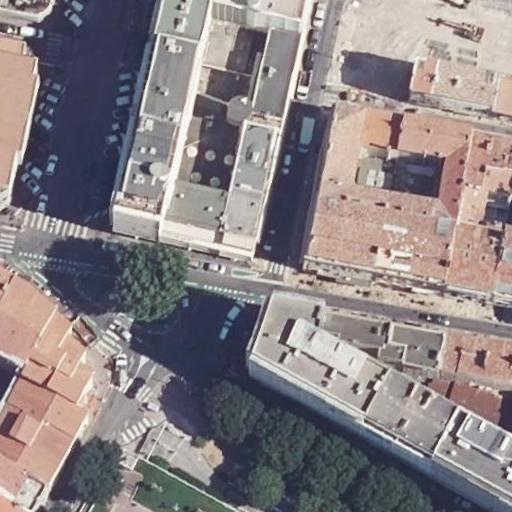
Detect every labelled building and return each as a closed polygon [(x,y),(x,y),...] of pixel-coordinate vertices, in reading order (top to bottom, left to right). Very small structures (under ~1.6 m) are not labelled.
[(0,0),(0,15),(38,22),(52,13),(55,0),(0,0)] [(168,0),(113,230),(222,255),(235,195),(265,203),(310,0),(168,0)] [(474,26),(472,49),(511,52),(511,6),(460,1),(457,24),(474,26)] [(0,119),(5,120),(6,114),(19,116),(28,72),(0,66),(0,119)] [(460,77),(420,69),(410,104),(453,112),(460,77)] [(453,112),(511,123),(511,87),(496,84),(460,77),(453,112)] [(376,285),(404,131),(332,117),(303,271),(376,285)] [(0,212),(16,132),(0,128),(0,212)] [(467,179),(473,144),(404,131),(376,285),(444,298),(467,179)] [(511,151),(498,149),(473,144),(467,179),(511,186),(511,151)] [(511,186),(467,179),(444,298),(493,306),(511,209),(511,207),(511,186)] [(235,195),(222,255),(252,261),(265,203),(235,195)] [(511,209),(493,306),(511,310),(511,209)] [(0,320),(15,294),(0,285),(0,320)] [(30,303),(15,294),(0,320),(0,368),(2,365),(15,345),(25,351),(32,339),(30,337),(43,316),(30,303)] [(151,319),(172,321),(174,305),(153,303),(151,319)] [(54,325),(43,316),(30,337),(32,339),(25,351),(15,345),(2,365),(24,379),(54,325)] [(287,401),(320,331),(273,322),(251,382),(287,401)] [(20,387),(74,416),(90,388),(79,376),(84,365),(67,349),(70,342),(54,325),(24,379),(20,387)] [(320,331),(287,401),(362,440),(389,393),(399,377),(401,365),(389,362),(392,345),(320,331)] [(443,354),(392,345),(389,362),(401,365),(399,377),(389,393),(470,438),(511,461),(511,399),(438,385),(443,354)] [(511,357),(445,345),(443,354),(438,385),(511,399),(511,357)] [(74,416),(20,387),(3,416),(27,429),(23,441),(32,445),(42,435),(71,449),(86,423),(74,416)] [(389,393),(362,440),(444,484),(470,438),(389,393)] [(0,470),(46,496),(71,449),(42,435),(32,445),(23,441),(27,429),(3,416),(0,421),(0,470)] [(511,461),(470,438),(444,484),(464,495),(495,511),(511,511),(511,501),(511,493),(511,461)] [(0,507),(8,511),(36,511),(46,496),(0,470),(0,507)]
